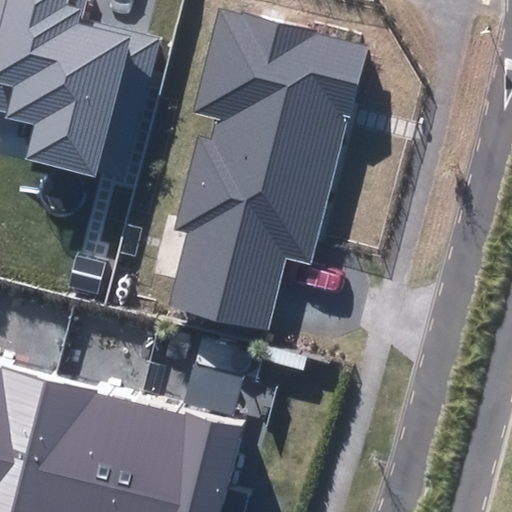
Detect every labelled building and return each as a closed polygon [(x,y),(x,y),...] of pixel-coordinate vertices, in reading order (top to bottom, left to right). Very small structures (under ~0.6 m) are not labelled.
[(130,163),(163,26),(139,20),(140,16),(128,13),(90,4),(91,0),(0,0),(0,89),(16,94),(14,99),(43,106),(35,140),(130,163)] [(180,289),(273,313),(284,271),(291,242),(316,249),(355,100),(359,102),(376,31),(312,15),(312,13),(259,0),(251,0),(252,2),(242,0),(227,0),(201,98),(226,105),(220,126),(208,123),(184,213),(199,217),(180,289)] [(23,511),(64,358),(0,340),(0,511),(23,511)] [(118,511),(153,382),(64,358),(23,511),(118,511)] [(251,407),(153,382),(118,511),(244,511),(253,477),(234,472),(251,407)]
